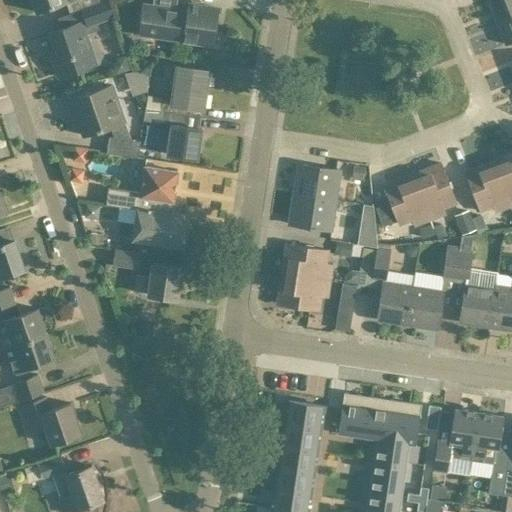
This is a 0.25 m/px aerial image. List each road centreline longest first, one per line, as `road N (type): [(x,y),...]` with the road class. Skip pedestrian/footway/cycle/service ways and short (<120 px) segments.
road 1 (residential): [(163,511),(0,44)]
road 2 (residential): [(261,138),(388,155),(475,127),(484,99),(455,16),(441,0)]
road 3 (residential): [(230,340),(511,380)]
road 4 (tertiary): [(230,340),(261,138)]
road 5 (tertiary): [(204,511),(230,340)]
road 6 (tertiary): [(261,138),(282,0)]
